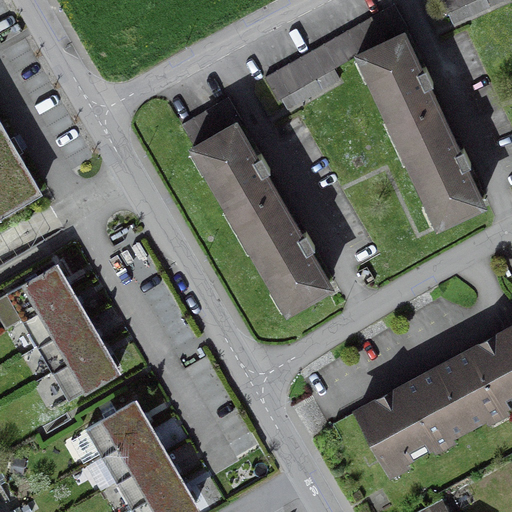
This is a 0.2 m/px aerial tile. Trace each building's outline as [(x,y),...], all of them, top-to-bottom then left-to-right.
[(439,0),(446,14),(476,0),(439,0)] [(478,0),(446,15),(451,25),(505,0),(478,0)] [(276,101),(406,28),(393,5),(263,78),(276,101)] [(455,152),(440,119),(425,87),(432,84),(428,75),(425,68),(417,71),(401,36),(359,55),(398,139),(437,223),(479,203),(462,168),(470,164),(466,156),(462,148),(455,152)] [(280,101),(285,110),(338,80),(333,71),(280,101)] [(180,125),(193,148),(233,125),(240,121),(227,99),(180,125)] [(0,214),(40,191),(14,146),(0,122),(0,214)] [(298,236),(280,205),(262,174),(268,170),(265,164),(260,154),(253,158),(233,125),(193,148),(240,228),(286,308),(326,285),(306,251),(313,247),(310,241),(304,232),(298,236)] [(111,359),(104,347),(97,335),(89,321),(82,309),(74,295),(67,284),(58,268),(40,279),(37,275),(26,281),(29,286),(10,296),(26,323),(41,349),(56,375),(71,401),(90,391),(91,393),(102,386),(101,384),(119,373),(111,359)] [(511,327),(492,338),(436,368),(416,379),(331,424),(346,451),(371,437),(387,467),(466,425),(511,400),(511,327)] [(115,482),(130,508),(132,511),(184,511),(194,507),(186,493),(178,480),(171,467),(163,454),(156,442),(148,428),(141,416),(133,402),(115,412),(112,408),(101,415),(103,419),(85,429),(100,456),(115,482)] [(442,511),(437,502),(417,511),(442,511)]
